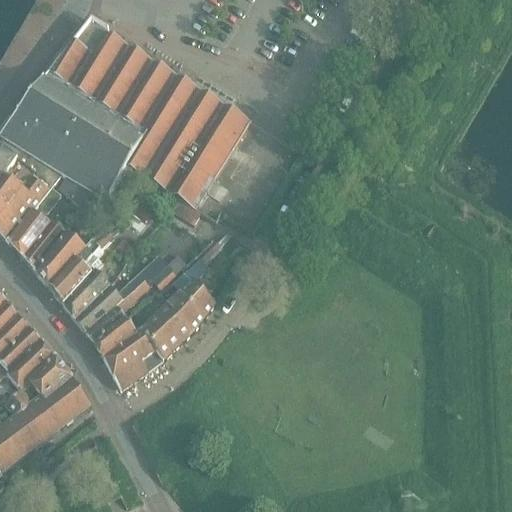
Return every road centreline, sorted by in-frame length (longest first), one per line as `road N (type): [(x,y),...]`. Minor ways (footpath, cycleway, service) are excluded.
road 1 (residential): [(116,420),(223,321),(260,270),(416,0)]
road 2 (unclassified): [(116,420),(85,366),(0,262)]
road 3 (residential): [(0,106),(75,0)]
